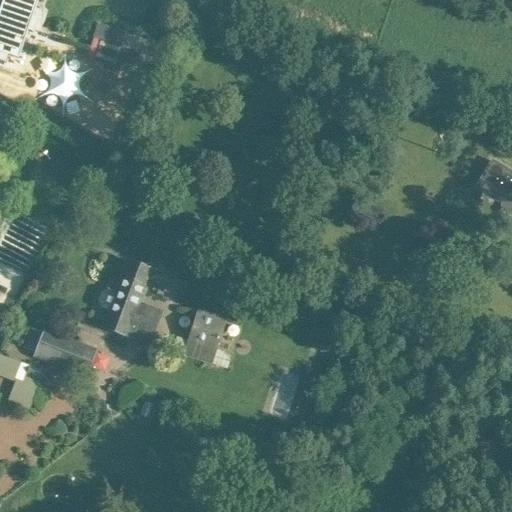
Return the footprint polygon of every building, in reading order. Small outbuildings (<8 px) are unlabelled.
[(31,0),(2,0),(0,7),(0,61),(5,63),(8,55),(18,59),(28,31),(33,33),(40,13),(30,5),(31,0)] [(511,171),(491,159),(473,189),(501,206),(500,208),(511,215),(511,171)] [(101,327),(127,337),(131,329),(143,334),(152,310),(140,306),(153,271),(126,261),(116,289),(108,285),(102,288),(98,299),(102,305),(108,307),(101,327)] [(226,319),(197,309),(182,356),(211,366),(226,319)] [(79,375),(86,377),(96,352),(43,331),(42,333),(32,329),(24,349),(34,353),(32,358),(48,364),(46,366),(78,378),(79,375)] [(314,352),(333,354),(336,335),(317,332),(314,352)] [(40,381),(44,371),(28,365),(24,375),(40,381)]
